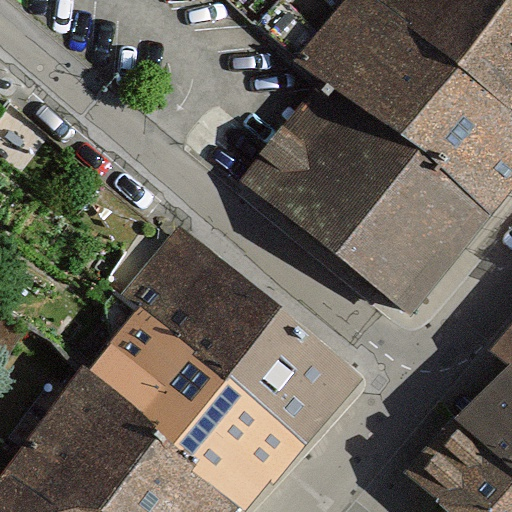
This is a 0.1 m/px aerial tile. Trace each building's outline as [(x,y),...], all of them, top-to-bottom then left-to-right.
[(361,0),(351,0),(296,68),(315,85),(322,91),(488,225),(511,195),(511,117),(364,2),(361,0)] [(511,0),(366,0),(364,2),(511,117),(511,0)] [(322,91),(238,186),(406,328),(488,225),(322,91)] [(356,387),(177,234),(123,299),(138,312),(297,454),(356,387)] [(85,378),(222,511),(238,511),(297,454),(138,312),(85,378)] [(511,330),(489,360),(506,374),(511,379),(511,330)] [(222,511),(85,378),(76,370),(0,480),(0,511),(222,511)] [(511,379),(506,374),(451,429),(511,480),(511,379)] [(511,511),(511,480),(451,429),(403,479),(446,511),(511,511)]
